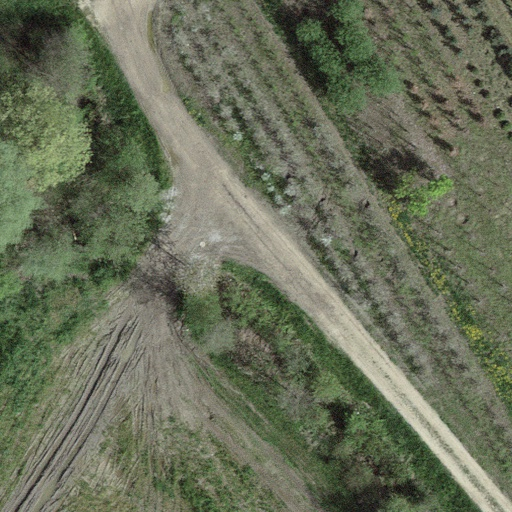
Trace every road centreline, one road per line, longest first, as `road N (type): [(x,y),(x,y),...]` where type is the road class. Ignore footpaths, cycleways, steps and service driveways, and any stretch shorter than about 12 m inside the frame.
road 1 (track): [(505,511),(226,195),(131,61),(115,0)]
road 2 (track): [(21,511),(222,189)]
